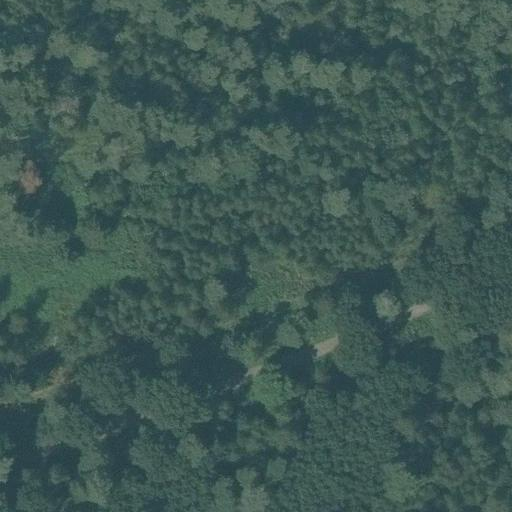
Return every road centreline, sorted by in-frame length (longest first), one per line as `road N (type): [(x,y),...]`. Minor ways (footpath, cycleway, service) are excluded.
road 1 (track): [(511,211),(0,388)]
road 2 (track): [(0,450),(171,395),(500,267)]
road 3 (track): [(500,267),(410,511)]
